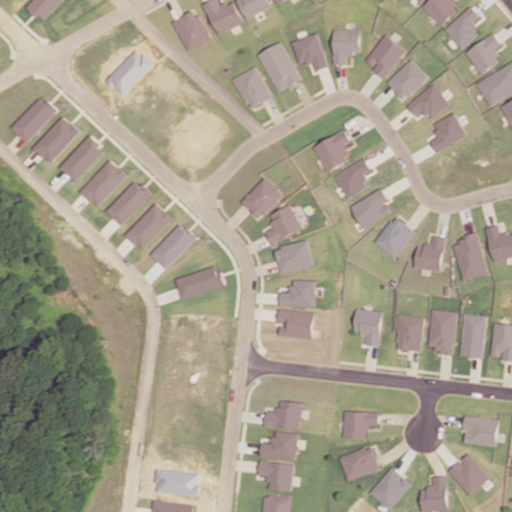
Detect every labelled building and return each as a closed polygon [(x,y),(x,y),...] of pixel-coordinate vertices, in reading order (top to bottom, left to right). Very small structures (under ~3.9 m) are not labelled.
[(33,0),(28,6),(44,20),(63,0),(33,0)] [(210,0),(204,3),(218,34),(243,23),(232,0),(231,0),(219,5),(217,0),(210,0)] [(236,0),(246,19),(270,6),(267,0),(236,0)] [(428,0),(422,6),(440,25),(458,9),(450,0),(428,0)] [(444,29),(462,48),(480,32),(473,23),(480,16),(470,5),(444,29)] [(211,39),(195,9),(173,21),(189,51),(211,39)] [(333,64),(346,64),(346,54),(360,53),(360,28),(333,29),(333,64)] [(502,44),(494,32),(466,51),(482,74),(501,60),(494,49),(502,44)] [(315,70),(327,66),(316,33),(291,41),(298,65),(312,61),(315,70)] [(372,69),(385,78),(406,49),(385,33),(365,60),(374,66),(372,69)] [(299,81),(282,41),(258,52),(275,91),(299,81)] [(404,100),(429,76),(412,58),(387,81),(404,100)] [(491,105),(511,92),(511,62),(477,82),(491,105)] [(271,96),(255,65),(232,77),(248,108),(271,96)] [(407,103),(416,115),(424,109),(432,119),(452,103),(436,82),(407,103)] [(13,127),(28,142),(58,110),(43,95),(13,127)] [(511,99),(502,105),(511,126),(511,99)] [(440,136),(432,140),(436,150),(468,138),(458,113),(434,122),(440,136)] [(82,131),(65,115),(34,147),(52,163),(82,131)] [(327,171),(349,159),(342,146),(351,141),(344,128),(313,146),(327,171)] [(105,149),(89,135),(60,167),(75,181),(105,149)] [(348,198),(370,185),(363,174),(371,168),(364,157),(334,176),(348,198)] [(127,174),(109,158),(80,191),(97,207),(127,174)] [(259,219),(282,194),(263,176),(240,201),(259,219)] [(105,211),(120,225),(150,193),(135,179),(105,211)] [(350,205),(363,228),(392,211),(387,202),(390,201),(382,187),(350,205)] [(171,217),(155,202),(125,234),(141,250),(171,217)] [(274,227),(266,231),(271,242),(302,229),(291,204),(268,214),(274,227)] [(394,257),(416,231),(396,215),(375,242),(394,257)] [(150,254),(165,268),(195,237),(180,222),(150,254)] [(494,260),(511,256),(511,231),(502,234),(500,224),(487,227),(494,260)] [(463,280),(489,273),(479,234),(453,241),(463,280)] [(418,242),(415,267),(442,271),(446,237),(434,235),(432,244),(418,242)] [(274,247),(280,272),(313,265),(307,239),(274,247)] [(223,285),(217,265),(175,278),(181,298),(223,285)] [(280,292),(280,305),(315,306),(316,280),(291,279),(291,292),(280,292)] [(314,312),(280,308),(277,334),(311,338),(314,312)] [(458,311),(431,308),(427,345),(435,346),(434,352),(453,354),(458,311)] [(363,345),(379,346),(381,310),(354,309),(353,332),(363,333),(363,345)] [(483,357),(488,315),(465,313),(460,355),(483,357)] [(423,315),(397,314),(395,349),(422,350),(423,315)] [(511,323),(495,322),(491,355),(501,356),(501,359),(511,360),(511,323)] [(303,402),(279,399),(278,412),(267,411),(266,425),(300,429),(303,402)] [(367,438),(367,424),(378,424),(378,411),(344,410),(343,437),(367,438)] [(500,419),(466,415),(463,442),(497,445),(500,419)] [(274,443),(263,442),(262,455),(297,459),(300,433),(275,430),(274,443)] [(381,468),(372,444),(340,457),(349,480),(381,468)] [(470,495),(491,478),(471,452),(450,469),(470,495)] [(296,463),(262,460),(260,474),(270,475),(269,488),(293,491),(296,463)] [(370,491),(390,509),(412,484),(393,466),(370,491)] [(423,510),(449,510),(448,475),(434,475),(434,486),(422,487),(423,510)] [(291,511),(293,496),(266,494),(264,511),(291,511)] [(195,511),(196,503),(153,501),(152,511),(195,511)]
